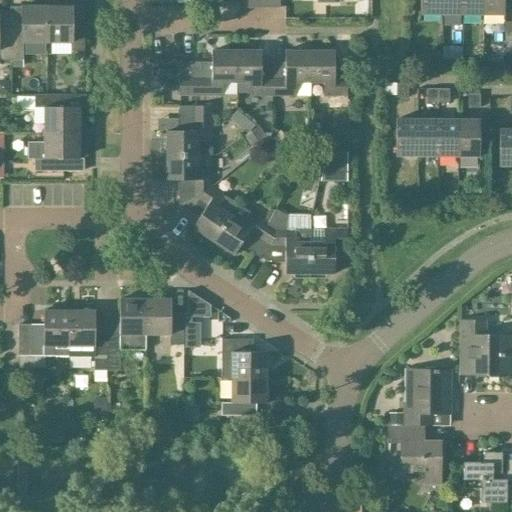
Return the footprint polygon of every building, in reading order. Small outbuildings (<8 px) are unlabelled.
[(253,8),(253,0),(240,0),(240,8),(253,8)] [(253,0),(253,8),(265,8),(265,0),(253,0)] [(265,0),(265,8),(280,8),(280,0),(265,0)] [(442,15),(442,0),(420,0),(421,15),(442,15)] [(462,0),(442,0),(442,15),(463,15),(462,0)] [(462,0),(463,15),(483,15),(483,0),(462,0)] [(503,0),(483,0),(483,15),(504,15),(503,0)] [(22,28),(10,28),(10,60),(11,60),(11,67),(22,67),(22,60),(22,42),(47,42),(47,6),(23,6),(22,28)] [(73,6),(47,6),(47,42),(71,42),(71,50),(84,50),(85,20),(73,20),(73,6)] [(0,59),(10,60),(10,28),(0,27),(0,59)] [(237,83),(237,52),(212,52),(212,64),(180,63),(180,96),(223,96),(223,83),(237,83)] [(237,52),(237,83),(251,83),(251,96),(273,97),(273,64),(262,64),(262,53),(237,52)] [(273,64),(273,97),(296,97),(296,83),(310,83),(310,53),(285,53),(285,64),(273,64)] [(335,53),(310,53),(310,83),(323,83),(323,97),(347,97),(347,78),(335,78),(335,53)] [(397,98),(408,98),(408,84),(397,84),(397,98)] [(437,89),(427,89),(427,113),(438,113),(438,103),(437,89)] [(449,89),(437,89),(438,103),(449,103),(449,89)] [(469,108),(481,108),(480,93),(469,94),(469,108)] [(45,133),(80,133),(80,107),(64,107),(64,95),(35,95),(35,109),(45,109),(45,133)] [(180,107),(180,119),(211,119),(211,107),(180,107)] [(232,120),(247,129),(253,117),(237,109),(232,120)] [(211,156),(211,144),(211,119),(180,119),(179,131),(168,131),(167,156),(211,156)] [(417,157),(417,120),(397,120),(397,157),(417,157)] [(417,120),(417,157),(438,157),(438,120),(417,120)] [(438,120),(438,157),(459,157),(459,120),(438,120)] [(459,120),(459,157),(480,157),(480,121),(459,120)] [(511,166),(511,130),(500,130),(501,166),(511,166)] [(45,133),(45,143),(28,142),(28,158),(35,158),(35,171),(65,171),(65,158),(80,158),(80,133),(45,133)] [(347,148),(325,150),(326,180),(348,179),(347,148)] [(211,156),(167,156),(167,181),(179,181),(179,206),(211,188),(211,170),(211,156)] [(211,188),(179,206),(198,218),(192,229),(213,243),(229,216),(218,210),(226,198),(211,188)] [(229,216),(213,243),(234,256),(241,245),(252,253),(268,225),(267,225),(236,205),(229,216)] [(275,210),(267,225),(268,225),(252,253),(266,261),(286,261),(286,275),(310,275),(310,229),(310,215),(287,215),(275,210)] [(324,229),(310,229),(310,275),(333,275),(334,248),(347,248),(347,231),(324,231),(324,229)] [(119,299),(119,339),(106,339),(106,371),(119,371),(119,349),(145,350),(145,334),(144,334),(145,299),(119,299)] [(170,300),(145,299),(144,334),(145,334),(170,335),(170,345),(183,346),(184,314),(170,314),(170,300)] [(30,326),(30,355),(43,355),(55,355),(55,357),(68,357),(68,346),(69,310),(43,310),(43,326),(30,326)] [(69,310),(68,346),(68,357),(93,357),(93,371),(106,371),(106,339),(94,339),(94,310),(69,310)] [(184,319),(184,349),(198,349),(198,324),(190,324),(190,319),(184,319)] [(511,336),(486,336),(486,321),(459,320),(459,336),(473,336),(473,374),(511,374),(511,336)] [(18,351),(18,356),(19,356),(30,356),(30,355),(30,326),(30,325),(19,325),(18,351)] [(222,339),(222,353),(221,378),(230,378),(267,377),(267,352),(254,352),(254,339),(222,339)] [(405,414),(405,426),(425,426),(449,426),(450,371),(408,370),(407,403),(405,403),(405,414)] [(267,377),(230,378),(230,403),(221,402),(220,415),(252,415),(253,402),(266,402),(267,377)] [(403,413),(388,413),(389,425),(403,425),(403,413)] [(425,426),(405,426),(405,427),(389,426),(388,453),(401,453),(401,472),(440,471),(440,442),(425,442),(425,426)] [(511,498),(511,478),(502,479),(502,453),(483,453),(484,463),(462,463),(462,489),(480,489),(480,503),(507,503),(507,499),(511,498)]
